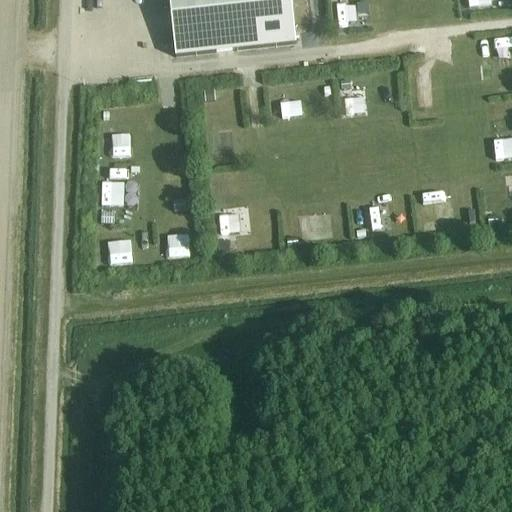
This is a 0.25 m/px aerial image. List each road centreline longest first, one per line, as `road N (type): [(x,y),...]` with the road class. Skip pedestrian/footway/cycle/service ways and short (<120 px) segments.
road 1 (unclassified): [(47,511),(66,0)]
road 2 (track): [(54,308),(511,262)]
